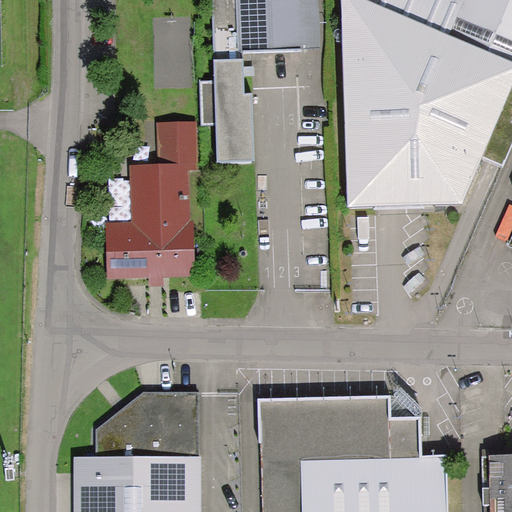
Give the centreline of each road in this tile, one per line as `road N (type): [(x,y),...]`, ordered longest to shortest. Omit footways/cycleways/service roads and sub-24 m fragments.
road 1 (residential): [(58,331),(511,340)]
road 2 (residential): [(63,0),(58,331)]
road 3 (residential): [(58,331),(47,511)]
